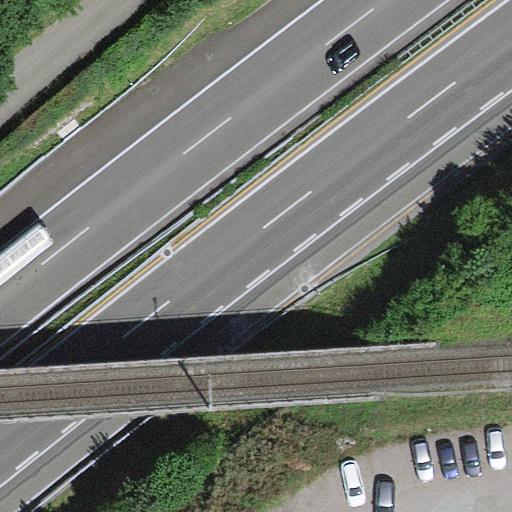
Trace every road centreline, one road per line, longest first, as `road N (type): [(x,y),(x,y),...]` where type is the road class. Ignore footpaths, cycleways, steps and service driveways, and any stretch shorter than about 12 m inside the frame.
road 1 (motorway): [(0,436),(511,40)]
road 2 (motorway): [(386,0),(0,298)]
road 3 (residential): [(115,0),(0,99)]
